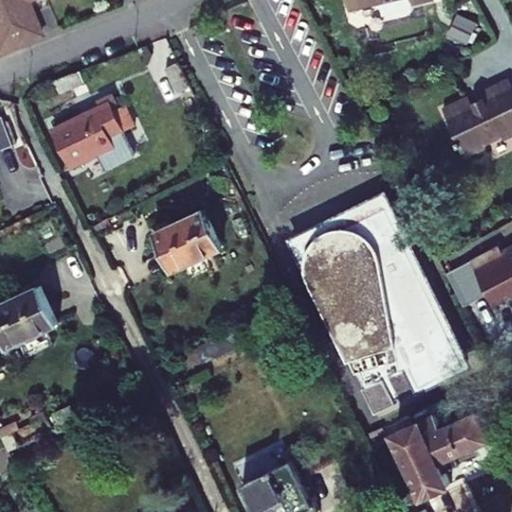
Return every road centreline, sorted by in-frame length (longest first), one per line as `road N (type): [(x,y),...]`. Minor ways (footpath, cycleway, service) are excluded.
road 1 (residential): [(220,511),(7,71)]
road 2 (residential): [(7,71),(178,0)]
